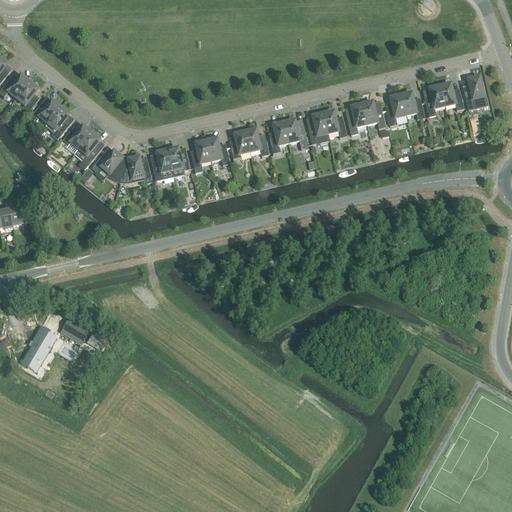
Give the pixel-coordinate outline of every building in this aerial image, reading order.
[(0,85),(5,79),(0,75),(8,65),(0,58),(0,85)] [(9,82),(0,92),(0,95),(4,99),(8,94),(16,101),(30,84),(22,77),(14,86),(9,82)] [(468,83),(469,87),(463,89),(464,95),(467,107),(468,113),(488,109),(486,98),(484,99),(480,85),(482,84),(480,78),(467,81),(468,83)] [(30,84),(16,101),(25,108),(23,109),(29,114),(36,105),(31,100),(39,91),(30,84)] [(453,97),(450,85),(439,88),(445,109),(455,107),(456,113),(463,111),(460,96),(453,97)] [(429,90),(430,96),(424,98),(429,120),(436,118),(434,112),(445,109),(439,88),(429,90)] [(411,94),(401,97),(406,118),(416,116),(417,122),(424,121),(421,105),(414,106),(411,94)] [(406,118),(401,97),(390,99),(392,111),(386,113),(390,129),(397,127),(395,121),(406,118)] [(53,102),(49,107),(43,103),(32,117),(29,120),(35,125),(39,120),(47,126),(61,109),(53,102)] [(378,131),(385,130),(380,108),(374,110),(372,103),(361,106),(367,128),(377,125),(378,131)] [(346,116),(351,138),(358,136),(356,130),(367,128),(361,106),(351,108),(352,115),(346,116)] [(57,142),(60,139),(71,126),(65,122),(70,116),(61,109),(47,126),(55,133),(52,137),(57,142)] [(339,141),(347,139),(343,123),(336,125),(333,112),(323,115),(328,137),(338,134),(339,141)] [(323,115),(312,118),(313,125),(307,127),(308,131),(312,147),(319,145),(329,143),(328,137),(323,115)] [(301,150),(308,148),(303,127),(296,128),(295,122),(284,124),(289,146),(299,144),(301,150)] [(269,140),(271,150),(273,156),(280,155),(279,148),(289,146),(284,124),(273,127),(276,139),(269,140)] [(71,133),(63,142),(68,147),(70,145),(78,152),(92,134),(84,127),(76,137),(71,133)] [(256,131),(245,133),(250,155),(261,152),(262,159),(269,157),(265,141),(258,143),(256,131)] [(237,148),(230,150),(233,162),(240,160),(240,157),(250,155),(245,133),(234,136),(237,148)] [(101,152),(96,147),(101,141),(92,134),(78,152),(74,156),(88,168),(101,152)] [(223,168),(230,166),(226,151),(220,152),(217,140),(206,143),(211,164),(221,162),(223,168)] [(191,159),(194,171),(195,176),(202,174),(201,167),(211,164),(206,143),(195,145),(198,157),(191,159)] [(190,172),(187,160),(186,155),(180,157),(178,149),(167,152),(173,180),(185,177),(184,173),(190,172)] [(125,161),(115,152),(110,159),(105,154),(94,167),(91,171),(97,175),(101,170),(109,176),(112,179),(113,180),(114,181),(117,182),(118,182),(120,183),(119,185),(120,185),(125,161)] [(151,163),(156,184),(173,180),(167,152),(156,154),(158,162),(151,163)] [(145,186),(152,185),(148,169),(142,170),(139,158),(125,161),(120,185),(120,186),(121,183),(122,183),(125,184),(126,184),(129,183),(131,183),(143,180),(145,186)] [(85,174),(80,181),(85,185),(90,179),(93,175),(88,171),(85,174)] [(14,210),(9,211),(13,230),(26,228),(25,224),(23,215),(22,207),(13,209),(14,210)] [(0,213),(0,232),(5,232),(5,233),(13,232),(13,230),(9,211),(0,213)] [(30,213),(23,215),(25,224),(32,223),(30,213)] [(69,321),(62,332),(70,336),(76,326),(69,321)] [(76,326),(70,336),(81,343),(87,332),(76,326)] [(31,349),(21,366),(27,370),(33,373),(38,366),(41,368),(57,341),(47,336),(49,333),(41,328),(32,344),(32,345),(33,345),(31,349)] [(92,339),(88,345),(100,352),(104,346),(92,339)]
